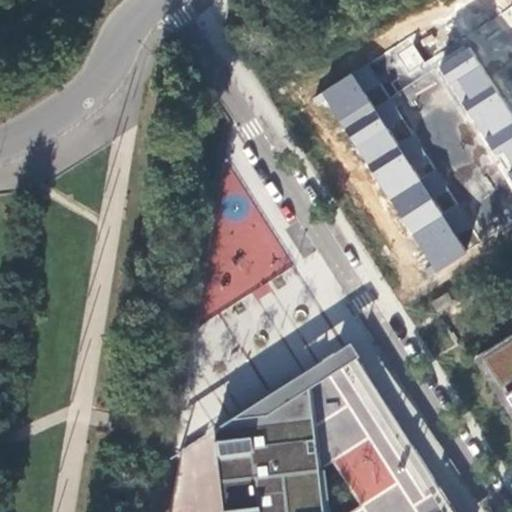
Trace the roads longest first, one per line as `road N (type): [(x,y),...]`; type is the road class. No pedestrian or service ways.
road 1 (residential): [(168,0),(493,511)]
road 2 (residential): [(0,134),(97,86),(121,40),(157,0)]
